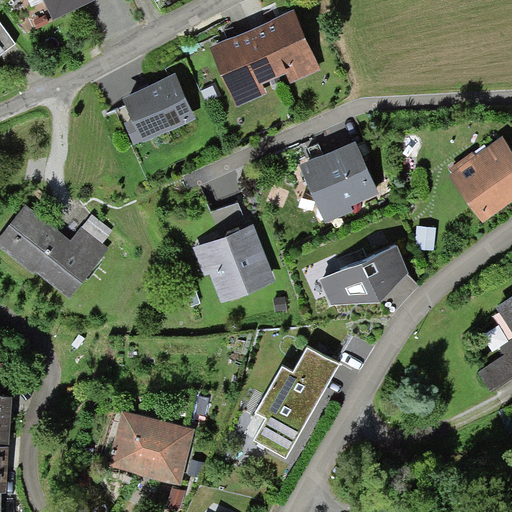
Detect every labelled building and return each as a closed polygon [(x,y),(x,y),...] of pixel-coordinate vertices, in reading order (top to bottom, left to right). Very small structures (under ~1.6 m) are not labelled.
[(42,0),(53,22),(99,0),(42,0)] [(270,13),(253,20),(273,70),(285,65),(292,79),(322,66),(294,5),(280,11),(277,13),(270,13)] [(273,70),(253,20),(236,28),(227,34),(223,36),(211,42),(238,102),(267,89),(259,75),(273,70)] [(0,24),(0,57),(16,46),(0,24)] [(175,67),(123,90),(134,115),(125,119),(135,141),(144,137),(196,114),(175,67)] [(511,142),(503,130),(450,169),(484,216),(511,195),(511,142)] [(299,157),(326,219),(354,207),(351,201),(381,188),(357,132),(323,147),(318,149),(312,152),(299,157)] [(318,149),(323,147),(319,138),(308,143),(312,152),(318,149)] [(220,231),(247,221),(238,198),(211,209),(220,231)] [(61,231),(27,203),(0,236),(0,245),(34,272),(37,269),(70,296),(109,247),(103,242),(83,226),(82,226),(71,239),(61,231)] [(93,214),(83,226),(103,242),(113,230),(93,214)] [(262,241),(253,218),(247,221),(220,231),(193,242),(204,271),(210,268),(221,297),(276,276),(262,241)] [(409,265),(397,235),(320,270),(332,298),(380,292),(409,265)] [(511,289),(496,299),(511,323),(511,289)] [(511,335),(501,343),(505,350),(480,367),(493,388),(511,375),(511,335)] [(308,339),(293,364),(326,383),(341,358),(308,339)] [(0,355),(0,383),(8,384),(9,356),(0,355)] [(293,364),(283,358),(255,406),(266,412),(253,434),(286,453),(315,402),(326,383),(293,364)] [(0,437),(10,438),(13,384),(8,384),(0,383),(0,437)] [(195,423),(123,405),(109,460),(146,469),(181,478),(195,423)] [(0,437),(0,487),(2,487),(8,487),(10,438),(0,437)]
